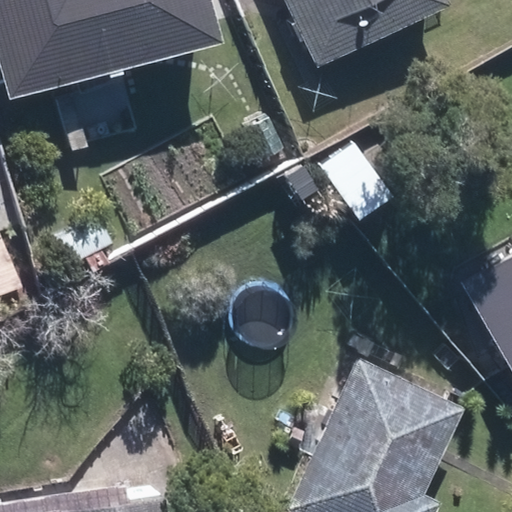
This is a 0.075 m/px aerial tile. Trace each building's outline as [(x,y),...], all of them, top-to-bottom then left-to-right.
[(0,0),(0,88),(2,96),(210,38),(199,0),(0,0)] [(281,0),(312,65),(444,2),(442,0),(281,0)] [(241,126),(256,158),(279,148),(265,114),(241,126)] [(79,254),(87,269),(103,261),(96,246),(107,242),(94,217),(47,242),(59,265),(79,254)] [(511,249),(453,282),(507,380),(511,377),(511,249)] [(287,511),(426,511),(433,499),(417,491),(458,406),(352,355),(279,508),(287,511)] [(158,511),(156,493),(7,511),(158,511)]
